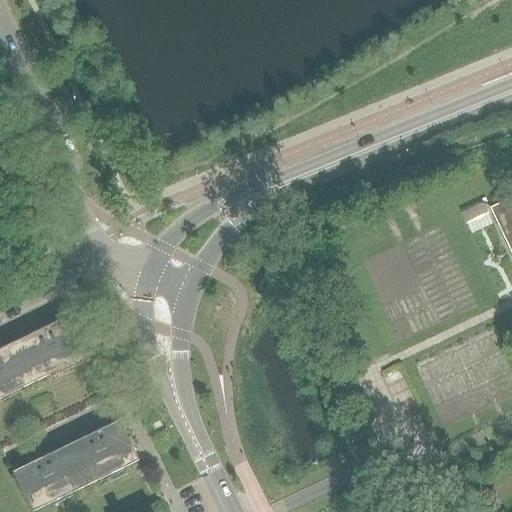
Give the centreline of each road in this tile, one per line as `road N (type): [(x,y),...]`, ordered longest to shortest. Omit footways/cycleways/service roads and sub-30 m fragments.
road 1 (tertiary): [(511,84),(204,210),(176,231),(148,275)]
road 2 (tertiary): [(190,289),(225,232),(272,197),(511,100)]
road 3 (tertiary): [(97,247),(0,39)]
road 4 (tertiary): [(148,275),(146,350),(189,429)]
road 5 (tertiary): [(189,429),(180,334),(190,289)]
